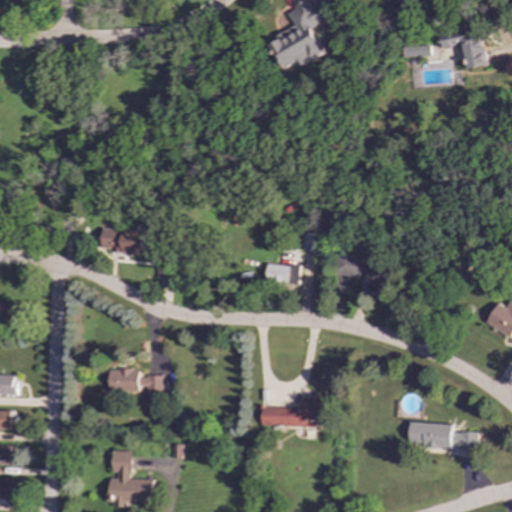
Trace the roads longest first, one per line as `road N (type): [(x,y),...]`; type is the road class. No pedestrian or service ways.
road 1 (residential): [(511,408),(460,370),(378,337),(311,323),(184,317),(72,268),(0,257)]
road 2 (residential): [(59,265),(49,511)]
road 3 (residential): [(224,0),(161,33),(0,42)]
